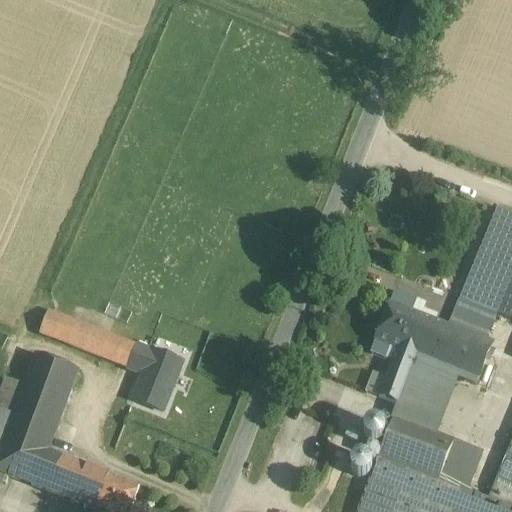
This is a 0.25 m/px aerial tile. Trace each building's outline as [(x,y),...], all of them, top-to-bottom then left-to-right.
[(511,285),(499,316),(511,320),(511,285)] [(408,314),(390,307),(371,354),(386,360),(391,347),(398,350),(407,354),(420,320),(408,315),(408,314)] [(108,338),(47,314),(39,335),(100,359),(108,338)] [(455,333),(420,320),(407,354),(418,358),(442,367),(455,333)] [(491,347),(455,333),(442,367),(447,369),(477,381),(491,347)] [(152,355),(108,338),(100,359),(144,376),(152,355)] [(398,350),(379,399),(399,406),(400,406),(418,358),(407,354),(398,350)] [(180,366),(152,355),(144,376),(133,402),(162,413),(180,366)] [(24,388),(6,438),(47,454),(77,373),(36,358),(24,388)] [(442,367),(418,358),(400,406),(399,406),(393,421),(423,432),(447,369),(442,367)] [(47,454),(6,438),(24,388),(5,381),(0,394),(0,475),(48,494),(62,460),(47,454)] [(423,432),(393,421),(357,511),(452,511),(475,452),(423,432)] [(511,447),(498,483),(511,488),(511,447)] [(94,511),(108,478),(62,460),(48,494),(94,511)] [(129,511),(138,490),(108,478),(94,511),(129,511)]
